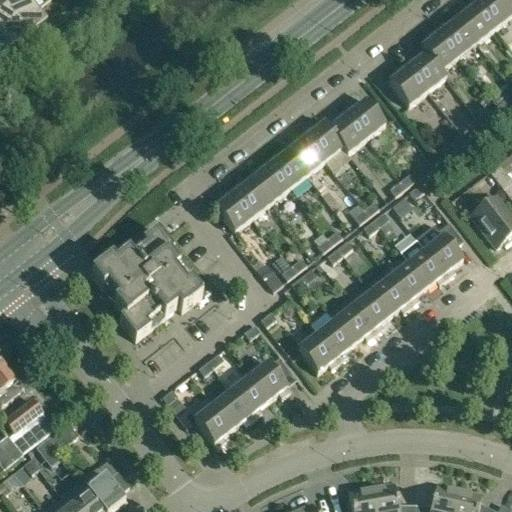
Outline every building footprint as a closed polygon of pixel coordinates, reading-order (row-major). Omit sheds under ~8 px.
[(19,0),(0,0),(0,17),(21,2),(19,0)] [(494,35),(511,20),(495,0),(486,0),(483,3),(480,0),(478,0),(471,5),(494,35)] [(511,0),(495,0),(511,20),(511,0)] [(21,2),(0,17),(0,40),(32,16),(21,2)] [(476,49),(494,35),(471,5),(463,12),(466,16),(457,24),(476,49)] [(32,16),(0,40),(0,43),(11,57),(43,31),(32,16)] [(458,63),(476,49),(457,24),(447,31),(443,27),(435,33),(458,63)] [(440,76),(458,63),(435,33),(427,40),(430,44),(420,52),(425,58),(440,76)] [(404,68),(427,97),(445,83),(440,76),(425,58),(415,66),(412,62),(404,68)] [(408,112),(427,97),(404,68),(396,74),(399,79),(388,87),(408,112)] [(496,111),(502,118),(511,110),(506,103),(496,111)] [(351,109),(343,116),(365,145),(384,130),(365,105),(354,114),(351,109)] [(502,118),(496,111),(486,119),(492,126),(502,118)] [(347,160),(365,145),(343,116),(334,122),(338,126),(328,134),(342,153),(347,160)] [(309,132),(301,138),(324,167),(342,153),(328,134),(323,127),(313,136),(309,132)] [(469,132),(459,140),(465,147),(475,139),(469,132)] [(306,181),(324,167),(301,138),(293,144),(296,148),(287,156),(306,181)] [(465,147),(459,140),(450,147),(455,154),(465,147)] [(265,166),(288,195),(306,181),(287,156),(277,164),(273,160),(265,166)] [(270,209),(288,195),(265,166),(257,172),(260,176),(251,184),(270,209)] [(489,176),(503,194),(511,206),(511,186),(499,169),(498,168),(488,175),(489,176)] [(414,186),(414,185),(409,179),(399,187),(404,194),(414,186)] [(252,223),(270,209),(251,184),(241,192),(237,188),(229,194),(252,223)] [(404,194),(399,187),(389,195),(394,202),(404,194)] [(418,190),(408,198),(414,205),(424,197),(418,190)] [(234,238),(252,223),(229,194),(221,200),(225,205),(214,213),(234,238)] [(511,223),(495,202),(471,221),(496,253),(502,247),(505,251),(511,245),(511,223)] [(363,215),(368,222),(378,214),(373,207),(363,215)] [(368,222),(363,215),(353,223),(358,230),(368,222)] [(373,226),(378,233),(388,225),(382,218),(373,226)] [(378,233),(373,226),(363,233),(368,240),(378,233)] [(442,241),(424,255),(446,284),(455,278),(451,274),(462,265),(453,254),(463,247),(448,228),(438,235),(442,241)] [(118,325),(135,346),(177,313),(180,317),(201,301),(168,259),(173,255),(157,235),(142,247),(145,251),(131,262),(128,257),(114,268),(111,263),(90,279),(102,294),(106,291),(117,305),(113,308),(123,321),(118,325)] [(326,243),(332,250),(342,243),(336,236),(326,243)] [(332,250),(326,243),(316,251),(322,258),(332,250)] [(346,246),(336,254),(342,261),(352,253),(346,246)] [(342,261),(336,254),(326,262),(332,269),(342,261)] [(406,269),(425,294),(435,286),(438,290),(446,284),(424,255),(406,269)] [(301,263),(291,271),(296,278),(306,270),(301,263)] [(256,275),(272,296),(282,288),(266,267),(256,275)] [(406,269),(388,283),(411,312),(419,306),(415,302),(425,294),(406,269)] [(296,278),(291,271),(281,279),(286,286),(296,278)] [(300,282),(306,289),(316,281),(310,275),(300,282)] [(306,289),(300,282),(291,290),(296,297),(306,289)] [(411,312),(388,283),(370,297),(389,322),(399,314),(403,318),(411,312)] [(370,297),(352,311),(375,340),(383,334),(379,330),(389,322),(370,297)] [(334,325),(353,350),(363,342),(367,346),(375,340),(352,311),(346,303),(330,316),(334,321),(332,323),(334,325)] [(265,332),(275,324),(270,317),(260,325),(265,332)] [(334,325),(316,339),(339,368),(347,362),(343,358),(353,350),(334,325)] [(253,330),(243,338),(249,345),(259,337),(253,330)] [(331,375),(339,368),(316,339),(297,354),(317,379),(327,370),(331,375)] [(207,366),(213,373),(223,366),(217,359),(207,366)] [(0,412),(0,413),(13,404),(5,393),(16,385),(14,382),(16,380),(10,372),(7,374),(0,364),(0,412)] [(213,373),(207,366),(198,374),(203,381),(213,373)] [(267,367),(248,382),(268,407),(278,399),(281,403),(290,396),(267,367)] [(248,382),(230,396),(253,425),(261,419),(258,414),(268,407),(248,382)] [(171,395),(161,403),(167,410),(177,402),(171,395)] [(230,396),(212,410),(232,435),(242,427),(245,431),(253,425),(230,396)] [(3,427),(13,439),(41,418),(32,405),(3,427)] [(232,435),(212,410),(193,424),(216,454),(225,447),(222,443),(232,435)] [(67,427),(45,444),(55,457),(77,440),(67,427)] [(0,446),(0,472),(3,476),(22,461),(6,441),(0,446)] [(45,444),(35,451),(50,470),(60,463),(55,457),(45,444)] [(31,479),(39,473),(31,463),(23,470),(31,479)] [(106,485),(104,482),(96,473),(78,487),(97,511),(118,511),(124,508),(118,500),(128,492),(116,477),(106,485)] [(0,487),(0,498),(2,502),(9,496),(2,486),(0,487)] [(60,501),(61,503),(68,511),(97,511),(78,487),(60,501)] [(413,511),(414,509),(397,509),(393,488),(370,492),(373,511),(413,511)] [(454,511),(458,494),(436,489),(431,510),(414,509),(413,511),(454,511)] [(373,511),(370,492),(347,497),(349,511),(373,511)] [(478,511),(481,500),(458,494),(454,511),(478,511)] [(49,511),(68,511),(61,503),(49,511)]
